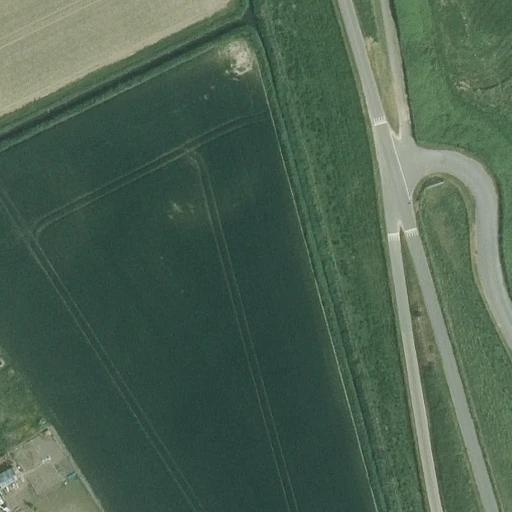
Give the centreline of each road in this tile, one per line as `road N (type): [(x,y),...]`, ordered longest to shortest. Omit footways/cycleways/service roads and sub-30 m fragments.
road 1 (unclassified): [(489,511),(389,158)]
road 2 (unclassified): [(436,511),(389,158)]
road 3 (unclassified): [(511,316),(488,271),(490,214),(480,181),(454,160),(389,158)]
road 4 (unclassified): [(389,158),(343,0)]
